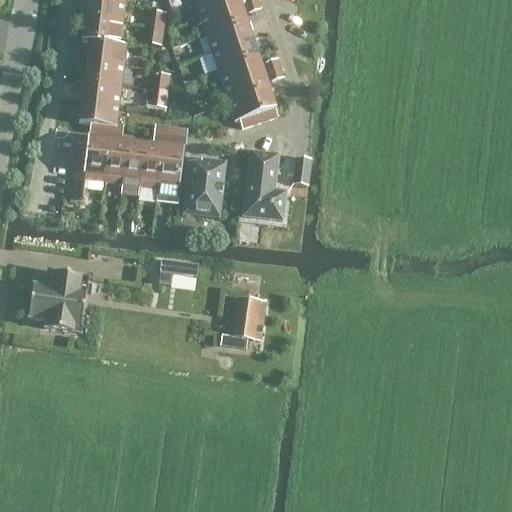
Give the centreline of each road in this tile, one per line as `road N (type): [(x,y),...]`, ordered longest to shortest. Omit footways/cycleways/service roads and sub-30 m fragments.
road 1 (residential): [(33,214),(68,0)]
road 2 (unclassified): [(0,159),(20,37)]
road 3 (residential): [(303,114),(264,0)]
